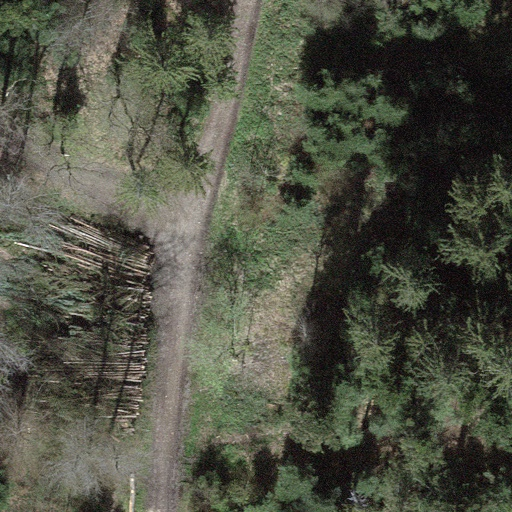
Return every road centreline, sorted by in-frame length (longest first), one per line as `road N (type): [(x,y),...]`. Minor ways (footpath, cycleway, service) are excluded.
road 1 (track): [(158,511),(161,424),(214,0)]
road 2 (track): [(0,182),(188,220)]
